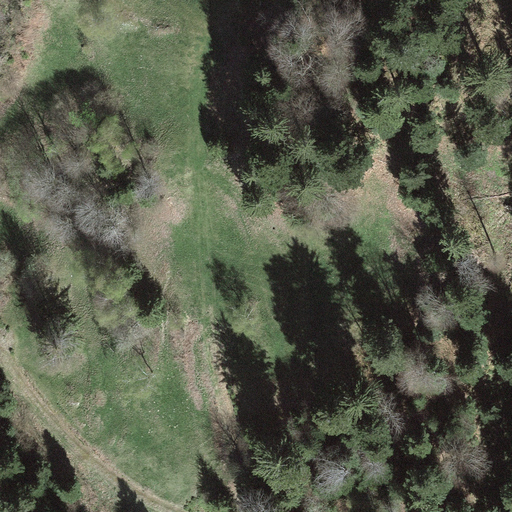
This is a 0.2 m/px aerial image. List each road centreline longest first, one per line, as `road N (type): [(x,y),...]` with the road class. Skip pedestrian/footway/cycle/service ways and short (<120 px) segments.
road 1 (track): [(239,511),(196,194),(198,115),(217,51),(254,0)]
road 2 (track): [(168,511),(117,482),(81,448),(0,346)]
